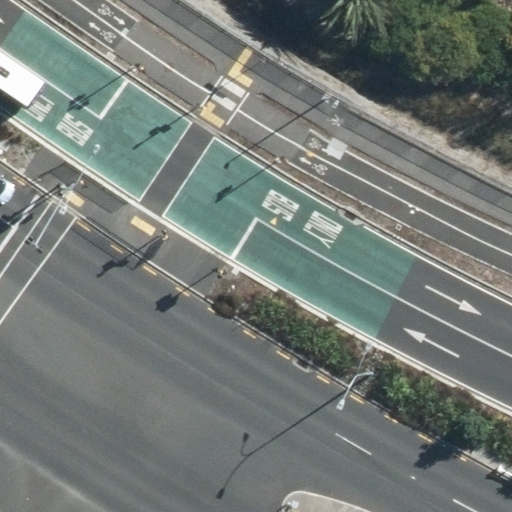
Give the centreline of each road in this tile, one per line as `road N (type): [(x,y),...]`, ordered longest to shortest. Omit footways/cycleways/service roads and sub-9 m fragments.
road 1 (primary): [(182,342),(273,402),(482,511)]
road 2 (primary): [(0,222),(182,342)]
road 3 (residential): [(182,342),(110,458)]
road 4 (primary): [(110,458),(0,382)]
